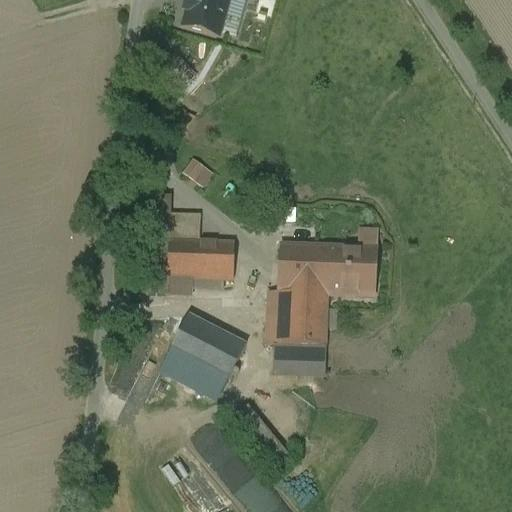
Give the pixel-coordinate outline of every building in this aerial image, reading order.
[(219,40),(229,0),(191,0),(191,1),(188,0),(184,14),(187,15),(183,30),(219,40)] [(193,122),(181,114),(170,133),(182,141),(193,122)] [(211,177),(193,164),(183,177),(201,190),(211,177)] [(171,200),(146,199),(144,298),(167,298),(168,244),(169,244),(170,217),(171,200)] [(200,218),(170,217),(169,244),(199,245),(200,218)] [(169,244),(168,244),(167,298),(191,299),(191,291),(191,283),(223,284),(232,284),(233,246),(199,245),(169,244)] [(376,252),(280,248),(276,296),(276,297),(284,297),(284,296),(327,298),(326,299),(373,300),(376,252)] [(223,284),(191,283),(191,291),(222,292),(223,284)] [(276,296),(267,295),(265,348),(281,349),(283,349),(284,297),(276,297),(276,296)] [(327,298),(284,296),(284,297),(283,349),(325,350),(326,299),(327,298)] [(245,349),(188,320),(159,375),(216,404),(245,349)] [(283,349),(281,349),(280,374),(323,375),(325,350),(283,349)] [(274,441),(248,410),(231,424),(257,455),(274,441)]
